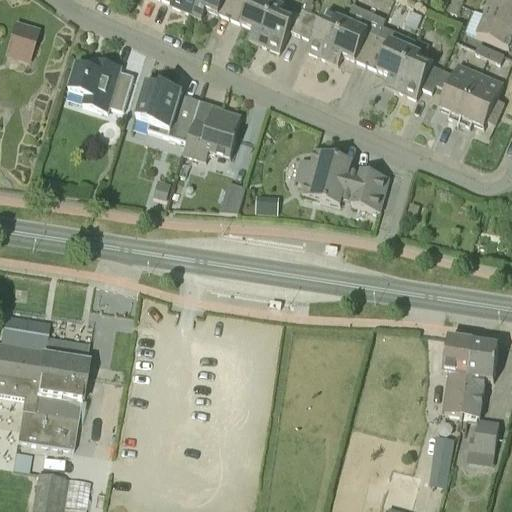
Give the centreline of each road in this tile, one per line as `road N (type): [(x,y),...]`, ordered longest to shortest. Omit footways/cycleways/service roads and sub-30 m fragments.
road 1 (secondary): [(511,308),(0,231)]
road 2 (residential): [(55,0),(480,191),(495,191),(511,177)]
